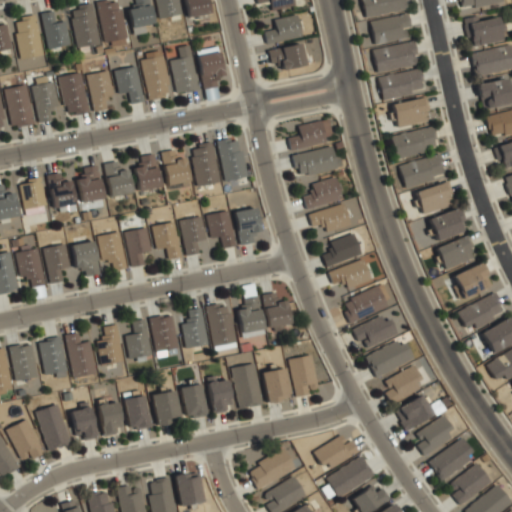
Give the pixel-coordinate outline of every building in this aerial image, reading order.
[(123,42),(118,0),(105,0),(96,1),(100,45),(123,42)] [(131,34),(143,32),(142,25),(151,23),(147,0),(132,0),(134,6),(126,7),(131,34)] [(178,14),(176,0),(153,0),(155,17),(178,14)] [(182,0),(185,17),(208,12),(205,0),(182,0)] [(254,0),(255,3),(267,1),(269,10),(297,4),(295,0),(254,0)] [(359,0),(364,17),(405,8),(402,0),(359,0)] [(500,0),(456,0),(458,8),(500,0)] [(76,52),(87,50),(86,46),(98,44),(90,3),(68,7),(76,52)] [(45,48),(67,44),(63,20),(53,22),(51,10),(39,12),(45,48)] [(373,43),(405,36),(403,27),(409,26),(406,12),(368,21),(373,43)] [(272,19),(274,28),(261,31),(265,44),(300,35),(294,13),(272,19)] [(18,58),(41,54),(33,15),(13,19),(15,32),(13,33),(18,58)] [(465,17),(470,45),(502,40),(499,16),(477,20),(476,15),(465,17)] [(0,49),(8,49),(5,21),(0,21),(0,49)] [(370,49),(376,72),(416,63),(411,40),(370,49)] [(268,63),(278,61),(280,70),(303,64),(299,43),(266,50),(268,63)] [(511,66),(511,59),(508,43),(468,53),(474,76),(511,66)] [(168,59),(174,92),(195,89),(187,44),(176,46),(178,57),(168,59)] [(201,89),(215,86),(214,78),(222,76),(216,46),(194,50),(201,89)] [(145,99),(167,96),(161,51),(139,55),(145,99)] [(113,69),(116,93),(126,91),(128,103),(140,101),(135,66),(113,69)] [(376,76),(381,99),(422,89),(417,67),(376,76)] [(105,108),(102,98),(112,96),(106,69),(84,74),(92,111),(105,108)] [(56,76),(64,115),(87,111),(79,71),(56,76)] [(37,122),(50,119),(48,109),(55,107),(49,74),(29,78),(37,122)] [(477,97),(483,96),(484,107),(509,104),(506,79),(475,83),(477,97)] [(2,87),(9,127),(32,122),(25,83),(2,87)] [(390,104),(395,127),(426,119),(423,109),(427,109),(424,95),(390,104)] [(511,108),(483,115),(488,137),(511,131),(511,108)] [(331,138),(326,117),(295,124),(297,134),(285,136),(287,148),(331,138)] [(395,159),(424,151),(422,145),(434,142),(430,125),(389,136),(395,159)] [(221,181),(229,179),(230,185),(237,183),(236,178),(243,176),(236,136),(214,140),(221,181)] [(511,164),(511,139),(492,146),(499,169),(511,164)] [(217,182),(210,142),(187,146),(194,186),(217,182)] [(295,176),(339,165),(336,154),(332,155),(329,144),(290,154),(295,176)] [(187,181),(183,153),(173,155),(172,149),(159,151),(163,184),(187,181)] [(156,187),(153,153),(138,155),(139,164),(132,165),(134,189),(156,187)] [(397,165),(404,187),(432,179),(431,176),(443,172),(438,153),(397,165)] [(124,166),(116,168),(115,160),(101,163),(108,196),(130,191),(124,166)] [(79,202),(101,197),(94,164),(80,167),(82,175),(73,177),(79,202)] [(60,181),(58,171),(44,174),(51,210),(74,206),(68,179),(60,181)] [(511,173),(502,176),(510,202),(511,201),(511,173)] [(339,197),(333,175),(307,183),(310,192),(300,195),(304,208),(339,197)] [(22,215),(44,211),(38,178),(16,181),(22,215)] [(450,204),(447,194),(450,193),(446,180),(413,191),(421,214),(450,204)] [(3,193),(1,183),(0,183),(0,218),(16,215),(11,192),(3,193)] [(305,212),(309,225),(320,222),(322,231),(346,224),(340,203),(305,212)] [(252,242),(250,231),(257,230),(254,207),(232,210),(236,244),(252,242)] [(435,240),(464,229),(456,207),(426,218),(435,240)] [(203,214),(208,237),(217,235),(220,247),(232,245),(225,209),(203,214)] [(203,238),(198,215),(176,220),(184,255),(196,252),(194,240),(203,238)] [(165,258),(177,257),(174,222),(150,224),(153,249),(164,247),(165,258)] [(129,267),(142,264),(139,252),(149,250),(143,226),(121,231),(129,267)] [(111,271),(125,267),(116,230),(94,236),(100,260),(107,258),(111,271)] [(318,253),(324,266),(358,252),(350,231),(327,241),(329,248),(318,253)] [(434,247),(442,269),(471,257),(468,249),(472,247),(467,234),(434,247)] [(69,243),(72,269),(83,268),(83,275),(96,274),(92,241),(69,243)] [(58,268),(67,267),(62,243),(40,247),(48,283),(61,280),(58,268)] [(18,277),(25,275),(28,287),(44,284),(35,247),(13,252),(18,277)] [(0,252),(0,291),(15,290),(9,251),(0,252)] [(329,283),(341,280),(343,286),(367,280),(362,259),(325,269),(329,283)] [(489,285),(479,262),(451,274),(461,297),(489,285)] [(346,322),(385,306),(376,285),(340,299),(345,309),(342,310),(346,322)] [(266,329),(289,325),(284,300),(275,301),(273,291),(260,293),(266,329)] [(454,310),(462,327),(471,323),(473,326),(502,312),(492,292),(454,310)] [(262,333),(255,295),(241,297),(243,306),(234,307),(240,337),(262,333)] [(212,350),(234,346),(225,301),(203,305),(212,350)] [(187,320),(180,321),(183,346),(204,344),(200,307),(185,308),(187,320)] [(146,318),(154,351),(176,346),(169,313),(146,318)] [(360,338),(363,346),(392,334),(383,313),(349,327),(354,340),(360,338)] [(479,333),(491,353),(511,340),(511,327),(505,317),(479,333)] [(129,321),(132,333),(122,334),(127,359),(149,355),(142,318),(129,321)] [(99,364),(121,360),(115,323),(101,326),(102,336),(94,338),(99,364)] [(71,377),(94,372),(87,340),(78,342),(76,331),(61,334),(71,377)] [(63,376),(60,335),(45,336),(45,341),(38,341),(40,374),(53,373),(54,377),(63,376)] [(373,376),(410,357),(400,337),(362,356),(373,376)] [(11,379),(33,376),(29,343),(7,346),(11,379)] [(493,379),(501,374),(504,379),(511,374),(511,346),(484,363),(493,379)] [(0,391),(9,390),(2,348),(0,348),(0,391)] [(285,358),(293,396),(307,393),(306,388),(314,386),(307,353),(285,358)] [(259,403),(252,362),(228,366),(236,407),(259,403)] [(288,397),(281,366),(258,371),(265,402),(288,397)] [(420,389),(412,366),(381,377),(386,389),(383,390),(387,401),(420,389)] [(228,410),(226,378),(206,379),(208,412),(228,410)] [(177,386),(182,417),(203,413),(198,382),(177,386)] [(149,392),(153,425),(166,423),(165,417),(176,415),(173,390),(149,392)] [(431,413),(418,393),(396,407),(402,417),(396,421),(403,430),(431,413)] [(125,428),(146,426),(143,395),(122,397),(125,428)] [(94,437),(86,400),(77,402),(78,408),(67,410),(72,433),(79,431),(81,439),(94,437)] [(112,427),(119,425),(114,400),(94,404),(100,435),(113,433),(112,427)] [(32,410),(45,450),(68,442),(55,402),(32,410)] [(421,455),(448,437),(444,431),(449,427),(440,414),(413,432),(418,440),(413,443),(421,455)] [(29,458),(41,452),(25,417),(3,428),(18,459),(27,454),(29,458)] [(323,468),(356,451),(349,438),(343,441),(339,434),(312,448),(323,468)] [(472,455),(460,436),(425,460),(437,478),(472,455)] [(0,474),(13,468),(0,441),(0,474)] [(292,466),(279,446),(243,470),(255,489),(292,466)] [(336,497),(371,473),(357,454),(323,478),(336,497)] [(456,503),(487,482),(474,462),(445,482),(452,491),(449,493),(456,503)] [(199,501),(195,471),(172,473),(176,504),(199,501)] [(173,511),(166,476),(144,480),(149,511),(173,511)] [(259,491),(267,511),(270,511),(302,498),(292,476),(259,491)] [(349,498),(358,511),(363,511),(384,498),(373,482),(349,498)] [(462,511),(494,511),(508,500),(492,482),(461,510),(462,511)] [(143,511),(136,485),(127,488),(126,483),(112,487),(118,511),(143,511)] [(83,494),(88,511),(112,511),(106,487),(83,494)] [(58,504),(61,511),(76,511),(71,499),(58,504)] [(397,511),(390,503),(378,511),(397,511)]
